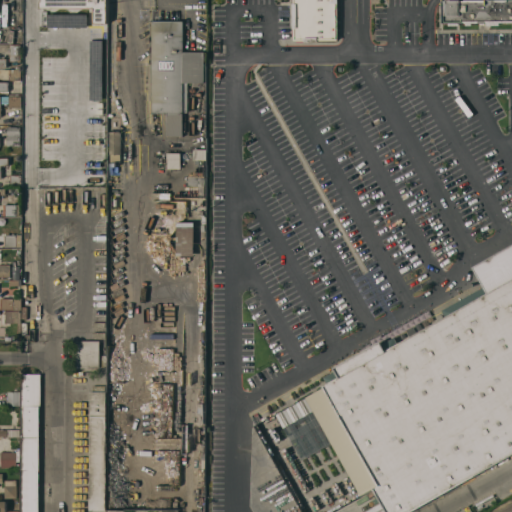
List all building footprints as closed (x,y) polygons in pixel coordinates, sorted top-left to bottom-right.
[(37,0),(56,0),(56,33),(54,33),(53,157),(37,157),(37,0)] [(42,0),(43,7),(87,8),(86,0),(42,0)] [(92,0),(107,0),(107,5),(109,5),(109,9),(107,8),(107,16),(101,16),(101,14),(92,14),(92,0)] [(337,0),(338,2),(337,2),(337,39),(317,39),(317,40),(304,40),(304,39),(293,39),(293,0),(337,0)] [(511,0),(511,27),(491,28),(479,29),(479,28),(440,28),(440,0),(511,0)] [(86,27),(87,14),(46,13),(46,26),(86,27)] [(107,93),(91,93),(91,31),(81,31),(81,19),(91,19),(107,19),(107,93)] [(186,119),(186,120),(182,120),(182,135),(166,135),(166,112),(150,112),(151,19),(182,20),(182,50),(203,50),(203,81),(187,81),(187,98),(185,98),(185,101),(186,101),(186,111),(186,113),(186,119)] [(9,44),(19,44),(20,60),(9,60),(9,44)] [(8,69),(20,69),(20,79),(8,79),(8,69)] [(21,94),(21,95),(20,95),(20,106),(19,106),(19,108),(14,108),(14,106),(8,106),(8,95),(9,95),(9,94),(21,94)] [(6,125),(19,125),(19,145),(6,145),(6,125)] [(109,130),(120,130),(120,153),(119,153),(119,161),(110,161),(109,153),(109,130)] [(87,148),(107,148),(107,184),(87,184),(87,148)] [(193,148),(206,148),(206,159),(193,159),(193,148)] [(180,168),(167,168),(167,152),(180,152),(180,168)] [(20,174),(20,185),(9,185),(9,174),(20,174)] [(186,201),(169,200),(169,193),(150,192),(150,226),(175,227),(175,221),(186,221),(186,201)] [(2,215),(2,203),(15,203),(15,215),(2,215)] [(176,225),(193,225),(193,255),(175,255),(176,225)] [(3,245),(3,234),(15,234),(16,245),(3,245)] [(511,452),(406,511),(386,511),(373,488),(360,495),(313,410),(283,426),(275,413),(323,386),(322,385),(327,382),(323,376),(335,369),(333,366),(380,340),(382,343),(393,336),(397,343),(445,316),(442,309),(483,285),(472,266),(511,243),(511,452)] [(9,276),(0,276),(0,263),(9,263),(9,276)] [(20,309),(12,309),(12,308),(0,308),(0,297),(12,297),(12,296),(20,296),(20,309)] [(20,310),(20,322),(4,322),(4,310),(20,310)] [(92,337),(92,322),(104,322),(104,337),(92,337)] [(99,339),(98,367),(74,367),(75,339),(99,339)] [(37,511),(20,511),(21,372),(40,373),(39,406),(38,406),(37,511)] [(18,390),(18,404),(6,404),(6,390),(18,390)] [(89,390),(105,390),(105,509),(88,509),(89,390)] [(0,451),(15,451),(15,466),(0,466),(0,451)] [(3,479),(15,479),(15,484),(16,484),(16,497),(4,497),(3,479)]
